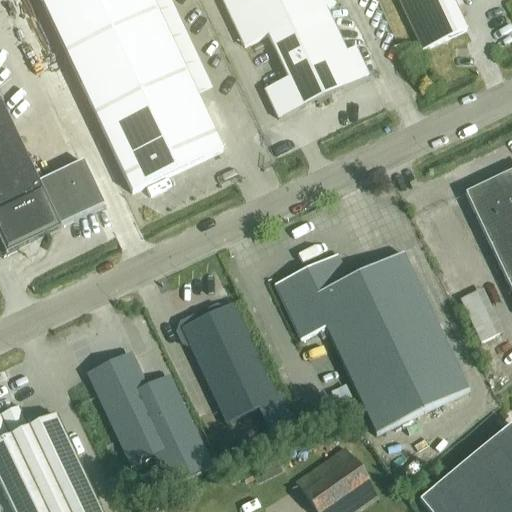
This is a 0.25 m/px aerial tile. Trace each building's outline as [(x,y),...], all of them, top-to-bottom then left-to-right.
[(168,0),(40,0),(133,196),(224,154),(198,100),(213,93),(168,0)] [(336,8),(331,0),(221,0),(245,50),(268,39),(288,83),(265,94),(278,122),(369,80),(356,51),(347,55),(326,12),(336,8)] [(397,0),(423,53),(466,33),(451,0),(397,0)] [(0,243),(6,257),(105,209),(84,165),(40,185),(0,100),(0,243)] [(511,171),(505,176),(506,178),(467,197),(511,292),(511,171)] [(470,395),(447,346),(405,256),(350,282),(338,257),(275,287),(301,343),(326,331),(377,439),(470,395)] [(486,290),(466,299),(485,343),(505,334),(486,290)] [(227,425),(258,411),(276,448),(302,436),(284,397),(277,400),(233,307),(183,331),(227,425)] [(87,380),(129,469),(152,458),(166,489),(211,468),(171,381),(148,391),(133,359),(87,380)] [(101,511),(56,418),(30,431),(19,409),(0,417),(0,489),(10,511),(101,511)] [(511,511),(511,427),(419,505),(425,511),(511,511)] [(314,511),(360,511),(379,500),(344,450),(309,475),(305,469),(295,476),(299,482),(296,484),(314,511)]
